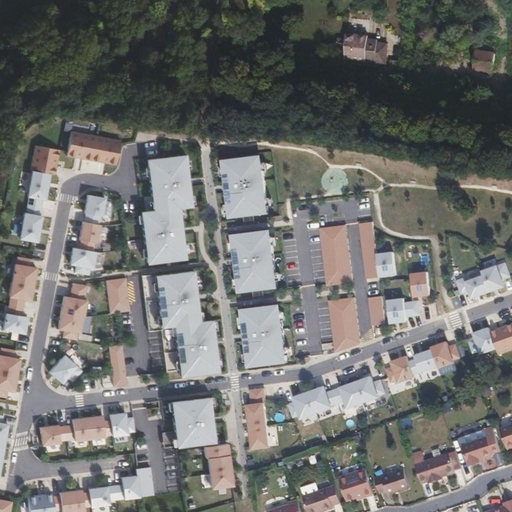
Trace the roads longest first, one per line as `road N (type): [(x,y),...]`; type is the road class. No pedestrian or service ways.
road 1 (residential): [(511,300),(317,374),(30,402)]
road 2 (residential): [(30,402),(69,189),(89,180),(125,183)]
road 3 (residential): [(30,402),(19,457),(31,471),(116,464)]
